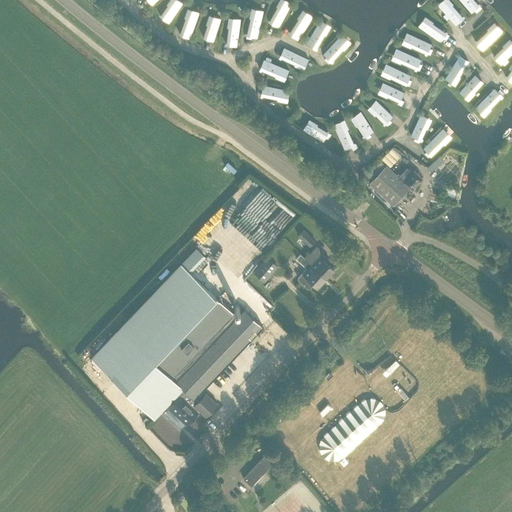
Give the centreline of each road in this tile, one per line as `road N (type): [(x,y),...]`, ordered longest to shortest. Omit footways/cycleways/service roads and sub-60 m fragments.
road 1 (secondary): [(395,251),(62,0)]
road 2 (unclassified): [(145,511),(395,251)]
road 3 (secondary): [(511,337),(395,251)]
